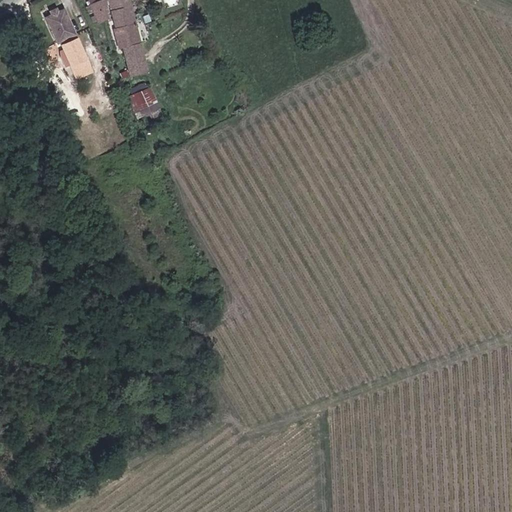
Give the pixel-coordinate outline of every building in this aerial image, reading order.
[(149,43),(137,0),(98,0),(104,22),(115,18),(112,8),(113,5),(118,4),(124,28),(122,29),(128,49),(149,43)] [(73,66),(87,61),(67,12),(60,15),(59,9),(52,11),(54,18),(52,18),(50,19),(60,44),(64,42),(69,57),(73,66)] [(157,72),(149,43),(128,49),(135,78),(157,72)] [(68,68),(73,66),(69,57),(64,59),(68,68)] [(79,82),(93,77),(87,61),(73,66),(79,82)] [(81,86),(79,82),(73,66),(68,68),(75,89),(81,86)] [(147,122),(165,114),(154,90),(133,100),(140,117),(144,115),(147,122)]
